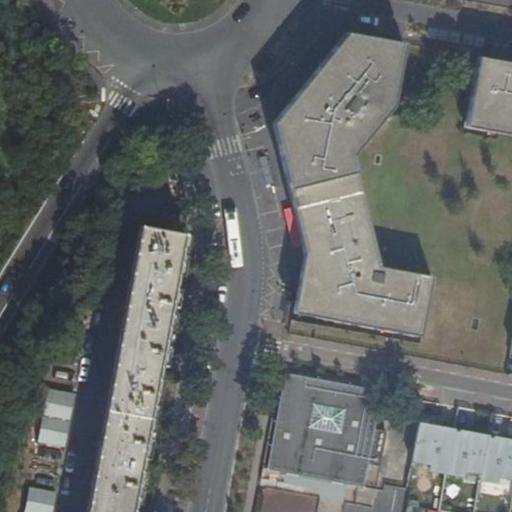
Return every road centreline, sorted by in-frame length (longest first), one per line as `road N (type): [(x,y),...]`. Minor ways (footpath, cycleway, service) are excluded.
road 1 (motorway): [(0,296),(151,55)]
road 2 (residential): [(210,58),(248,244),(236,337)]
road 3 (residential): [(511,393),(236,337)]
road 4 (residential): [(236,337),(208,511)]
